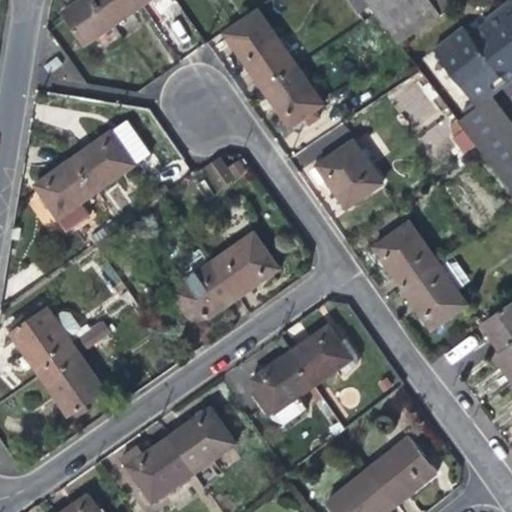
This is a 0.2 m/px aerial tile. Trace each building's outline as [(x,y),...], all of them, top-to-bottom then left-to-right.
[(85,47),(114,26),(96,0),(77,0),(75,2),(62,11),(85,47)] [(96,0),(114,26),(141,7),(136,0),(96,0)] [(367,0),(397,43),(440,15),(437,12),(451,2),(450,0),(367,0)] [(511,1),(500,11),(511,27),(511,1)] [(511,27),(500,11),(488,21),(490,24),(473,37),(507,83),(511,79),(511,27)] [(250,71),(265,92),(298,69),(261,16),(228,39),(250,71)] [(495,93),(507,83),(473,37),(465,27),(434,51),(476,107),(491,95),(495,93)] [(324,104),(298,69),(265,92),(290,127),(324,104)] [(499,104),(491,95),(476,107),(456,122),(463,131),(499,104)] [(511,120),(499,104),(463,131),(478,149),(511,192),(511,120)] [(99,139),(73,157),(96,191),(152,151),(129,118),(99,139)] [(324,156),(350,136),(342,125),(315,145),(324,156)] [(346,208),(382,183),(352,141),(316,166),(330,186),(346,208)] [(236,177),(221,155),(205,165),(221,188),(236,177)] [(80,202),(96,191),(73,157),(56,169),(35,184),(66,229),(88,214),(80,202)] [(390,270),(402,288),(437,264),(408,223),(373,247),(390,270)] [(253,232),(212,261),(238,298),(258,284),(279,270),(253,232)] [(178,264),(188,278),(209,263),(199,249),(178,264)] [(219,312),(238,298),(212,261),(209,263),(188,278),(170,290),(196,328),(219,312)] [(467,305),(437,264),(402,288),(419,312),(432,330),(467,305)] [(492,338),(502,352),(511,345),(511,304),(483,324),(492,338)] [(23,353),(38,375),(75,348),(68,337),(52,315),(45,305),(8,331),(23,353)] [(52,315),(68,337),(80,329),(68,312),(60,309),(52,315)] [(80,329),(68,337),(75,348),(106,326),(99,315),(80,329)] [(312,339),(293,352),(317,386),(343,368),(349,375),(362,366),(361,356),(347,339),(342,343),(331,325),(312,339)] [(511,345),(502,352),(498,355),(508,370),(511,375),(511,345)] [(105,391),(75,348),(38,375),(67,417),(90,402),(105,391)] [(299,398),(317,386),(293,352),(275,364),(252,380),(255,385),(249,389),(265,413),(283,421),(304,406),(299,398)] [(194,421),(171,437),(196,473),(237,444),(212,409),(194,421)] [(154,503),(196,473),(171,437),(155,448),(144,456),(128,467),(154,503)] [(410,437),(369,470),(398,507),(417,491),(439,474),(410,437)] [(123,459),(128,467),(144,456),(139,448),(123,459)] [(391,511),(398,507),(369,470),(327,503),(333,511),(391,511)] [(70,508),(63,511),(101,511),(89,494),(70,508)]
